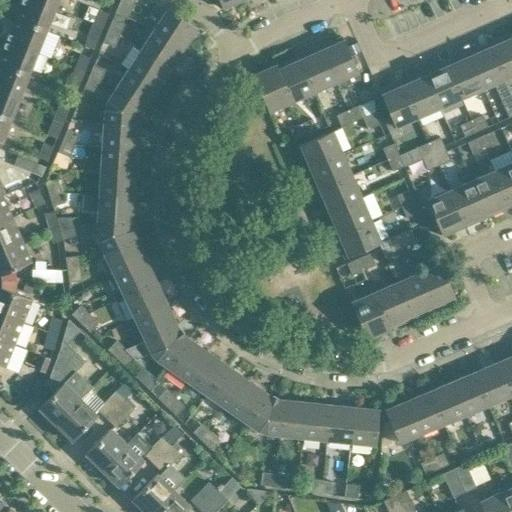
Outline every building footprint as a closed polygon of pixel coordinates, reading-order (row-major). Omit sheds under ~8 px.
[(46,31),(55,8),(33,0),(22,0),(15,18),(46,31)] [(33,0),(55,8),(57,0),(33,0)] [(127,19),(132,8),(135,0),(119,0),(114,14),(127,19)] [(241,0),(218,0),(222,8),(241,0)] [(167,9),(153,29),(183,48),(197,28),(167,9)] [(98,11),(93,23),(102,27),(107,14),(98,11)] [(37,53),(46,31),(15,18),(6,41),(37,53)] [(113,20),(108,31),(120,36),(125,25),(113,20)] [(96,42),(102,27),(93,23),(87,38),(96,42)] [(171,68),(183,48),(153,29),(141,49),(171,68)] [(115,47),(120,36),(108,31),(103,42),(115,47)] [(511,75),(511,37),(510,34),(489,43),(504,79),(511,75)] [(328,47),(321,50),(335,82),(357,73),(341,37),(326,43),(328,47)] [(0,64),(28,75),(37,53),(6,41),(0,55),(0,64)] [(356,43),(348,46),(352,55),(360,52),(356,43)] [(504,79),(489,43),(467,53),(482,89),(504,79)] [(335,82),(321,50),(319,46),(304,53),(306,56),(299,59),(299,60),(313,92),(335,82)] [(157,89),(171,68),(141,49),(128,69),(157,89)] [(482,89),(467,53),(445,62),(461,98),(482,89)] [(80,55),(74,68),(84,72),(89,59),(80,55)] [(313,92),(299,60),(299,59),(298,56),(282,63),(284,66),(277,69),(291,102),(313,92)] [(461,98),(445,62),(423,72),(438,108),(461,98)] [(0,89),(19,97),(28,75),(0,64),(0,89)] [(94,65),(89,76),(101,81),(106,70),(94,65)] [(291,102),(277,69),(275,65),(252,75),(268,112),(291,102)] [(78,87),(84,72),(74,68),(68,83),(78,87)] [(144,109),(157,89),(128,69),(114,90),(144,109)] [(438,108),(423,72),(401,82),(417,117),(438,108)] [(96,92),(101,81),(89,76),(84,87),(96,92)] [(417,117),(401,82),(379,91),(395,127),(417,117)] [(0,115),(10,120),(19,97),(0,89),(0,115)] [(144,109),(114,90),(108,100),(104,109),(103,123),(139,125),(139,120),(140,120),(142,114),(141,114),(144,109)] [(62,99),(56,112),(65,116),(71,103),(62,99)] [(511,115),(511,101),(501,106),(506,118),(511,115)] [(364,118),(359,106),(347,111),(353,123),(362,118),(364,118)] [(353,123),(347,111),(336,116),(341,128),(353,123)] [(59,131),(65,116),(56,112),(50,127),(59,131)] [(379,125),(374,113),(364,118),(362,118),(368,130),(379,125)] [(0,142),(1,142),(10,120),(0,115),(0,142)] [(480,116),(469,121),(474,133),(485,128),(480,116)] [(312,119),(300,124),(305,136),(317,131),(312,119)] [(474,133),(469,121),(458,126),(463,138),(474,133)] [(137,150),(139,125),(103,123),(102,147),(137,150)] [(305,136),(300,124),(288,129),(293,141),(305,136)] [(67,129),(63,140),(74,145),(79,134),(67,129)] [(342,154),(332,131),(296,146),(302,162),(306,160),(309,167),(305,168),(306,169),(342,154)] [(488,134),(476,139),(481,149),(493,144),(488,134)] [(438,138),(427,143),(432,155),(443,150),(438,138)] [(481,149),(476,139),(465,144),(470,154),(481,149)] [(69,157),(74,145),(63,140),(58,152),(69,157)] [(382,148),(388,160),(399,155),(394,143),(382,148)] [(432,155),(427,143),(415,148),(420,160),(432,155)] [(52,148),(44,144),(38,158),(47,161),(52,148)] [(135,174),(137,150),(102,147),(100,171),(135,174)] [(449,161),(443,150),(432,155),(437,166),(449,161)] [(351,176),(342,154),(306,169),(312,184),(315,182),(318,189),(315,191),(351,176)] [(404,166),(399,155),(388,160),(393,171),(404,166)] [(437,166),(432,155),(420,160),(425,171),(437,166)] [(13,166),(27,171),(31,162),(17,156),(13,166)] [(44,167),(31,162),(27,171),(41,177),(44,167)] [(511,205),(511,162),(492,171),(508,207),(511,205)] [(134,197),(135,174),(100,171),(98,195),(134,197)] [(508,207),(492,171),(470,181),(486,217),(508,207)] [(361,198),(351,176),(315,191),(315,192),(319,190),(322,197),(318,199),(325,213),(361,198)] [(44,184),(48,196),(60,192),(56,180),(44,184)] [(486,217),(470,181),(449,190),(464,227),(486,217)] [(35,208),(44,204),(38,190),(29,194),(35,208)] [(413,202),(408,190),(396,195),(401,207),(413,202)] [(464,227),(449,190),(426,200),(442,236),(464,227)] [(64,203),(60,192),(48,196),(52,207),(64,203)] [(0,222),(11,218),(1,196),(4,195),(0,196),(0,222)] [(132,221),(134,197),(98,195),(96,219),(128,221),(132,221)] [(370,220),(361,198),(325,213),(325,214),(328,212),(331,219),(328,221),(334,235),(370,220)] [(418,214),(413,202),(401,207),(406,219),(418,214)] [(44,215),(48,229),(58,226),(53,212),(44,215)] [(0,248),(20,240),(11,218),(0,222),(0,248)] [(132,221),(128,221),(96,219),(95,234),(97,240),(103,253),(135,238),(133,233),(134,233),(133,227),(132,227),(132,221)] [(380,242),(370,220),(334,235),(335,236),(338,235),(341,241),(337,243),(344,258),(380,242)] [(62,240),(58,226),(48,229),(52,243),(62,240)] [(417,241),(412,230),(400,234),(405,246),(417,241)] [(405,246),(400,234),(388,239),(393,251),(405,246)] [(146,260),(136,240),(135,238),(103,253),(114,275),(146,260)] [(30,262),(20,240),(0,248),(0,274),(0,275),(30,262)] [(370,253),(358,258),(363,270),(375,265),(370,253)] [(65,259),(67,271),(80,269),(78,257),(65,259)] [(363,270),(358,258),(346,263),(351,275),(363,270)] [(156,282),(146,260),(114,275),(124,297),(156,282)] [(440,264),(416,274),(432,310),(433,309),(432,306),(438,303),(440,306),(455,300),(440,264)] [(82,281),(80,269),(67,271),(69,283),(82,281)] [(432,310),(416,274),(394,283),(409,319),(411,319),(410,315),(416,312),(418,316),(432,310)] [(134,319),(166,304),(156,282),(124,297),(134,319)] [(409,319),(394,283),(372,293),(388,330),(390,329),(388,325),(394,322),(396,325),(409,319)] [(0,287),(0,313),(22,322),(31,300),(0,287)] [(388,330),(372,293),(350,302),(366,339),(388,330)] [(144,340),(177,325),(166,304),(134,319),(144,340)] [(80,324),(90,315),(81,306),(72,315),(80,324)] [(0,339),(13,345),(22,322),(0,313),(0,339)] [(98,323),(90,315),(80,324),(89,333),(98,323)] [(52,318),(48,332),(57,336),(62,321),(52,318)] [(55,425),(79,399),(92,387),(76,370),(85,361),(76,352),(67,345),(80,332),(68,321),(60,351),(54,365),(51,373),(44,383),(55,392),(38,409),(55,425)] [(167,368),(185,341),(187,338),(183,335),(184,334),(180,330),(179,330),(177,325),(144,340),(151,353),(156,360),(167,368)] [(53,349),(57,336),(48,332),(44,346),(53,349)] [(186,381),(206,351),(187,338),(185,341),(167,368),(186,381)] [(0,365),(4,368),(13,345),(0,339),(0,365)] [(116,360),(125,350),(116,342),(108,351),(116,360)] [(134,359),(125,350),(116,360),(125,368),(134,359)] [(205,395),(226,365),(206,351),(186,381),(205,395)] [(511,394),(511,355),(495,363),(509,396),(511,394)] [(44,373),(50,359),(40,356),(35,369),(44,373)] [(509,396),(495,363),(474,372),(487,405),(509,396)] [(226,409),(246,379),(226,365),(205,395),(226,409)] [(487,405),(474,372),(451,382),(465,414),(487,405)] [(245,423),(266,394),(246,379),(226,409),(245,423)] [(465,414),(451,382),(430,391),(443,423),(465,414)] [(166,408),(175,399),(166,390),(157,400),(166,408)] [(106,419),(124,400),(115,391),(97,410),(106,419)] [(443,423),(430,391),(406,401),(420,433),(443,423)] [(278,435),(282,403),(282,400),(276,399),(277,398),(271,396),(271,397),(266,394),(245,423),(257,431),(265,434),(278,435)] [(96,415),(79,399),(55,425),(71,441),(96,415)] [(184,408),(175,399),(166,408),(175,417),(184,408)] [(133,409),(124,400),(106,419),(115,427),(133,409)] [(302,438),(306,402),(282,400),(282,403),(278,435),(302,438)] [(420,433),(406,401),(384,410),(398,442),(420,433)] [(326,440),(330,405),(306,402),(302,438),(326,440)] [(350,443),(354,407),(330,405),(326,440),(350,443)] [(378,410),(354,407),(350,443),(374,445),(378,410)] [(201,442),(210,433),(201,424),(192,434),(201,442)] [(101,470),(126,445),(110,429),(85,454),(101,470)] [(142,461),(140,459),(143,456),(151,448),(137,433),(126,445),(101,470),(118,486),(142,461)] [(219,442),(210,433),(201,442),(210,451),(219,442)] [(152,465),(171,446),(162,437),(151,448),(143,456),(152,465)] [(490,439),(478,444),(483,456),(495,451),(490,439)] [(511,443),(502,448),(511,469),(511,443)] [(483,456),(478,444),(466,449),(472,461),(483,456)] [(179,454),(171,446),(152,465),(161,473),(169,465),(179,454)] [(443,453),(431,458),(436,470),(448,464),(443,453)] [(436,470),(431,458),(419,463),(424,475),(436,470)] [(466,464),(454,470),(465,493),(477,488),(466,464)] [(144,511),(151,511),(172,490),(184,479),(169,465),(161,473),(158,476),(156,474),(132,500),(144,511)] [(465,493),(454,470),(442,475),(453,498),(465,493)] [(272,488),(274,475),(262,473),(260,486),(272,488)] [(285,477),(274,475),(272,488),(284,490),(285,477)] [(320,494),(321,482),(309,480),(308,493),(320,494)] [(334,483),(321,482),(320,494),(332,496),(334,483)] [(199,510),(217,491),(208,483),(190,501),(199,510)] [(356,499),(358,487),(345,485),(343,497),(356,499)] [(511,511),(511,487),(500,493),(509,511),(511,511)] [(183,511),(189,506),(172,490),(151,511),(183,511)] [(247,490),(245,491),(258,505),(271,494),(247,490)] [(215,511),(226,500),(217,491),(199,510),(200,511),(215,511)] [(415,511),(406,491),(395,497),(401,511),(415,511)] [(509,511),(500,493),(479,502),(483,511),(509,511)] [(401,511),(395,497),(383,502),(387,511),(401,511)]
